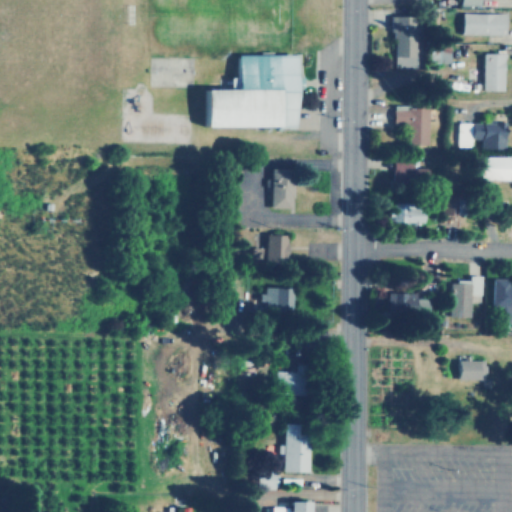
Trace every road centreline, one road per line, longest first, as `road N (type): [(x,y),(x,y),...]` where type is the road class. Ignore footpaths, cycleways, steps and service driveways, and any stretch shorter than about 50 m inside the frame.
road 1 (tertiary): [(349,511),(351,0)]
road 2 (residential): [(350,248),(511,249)]
